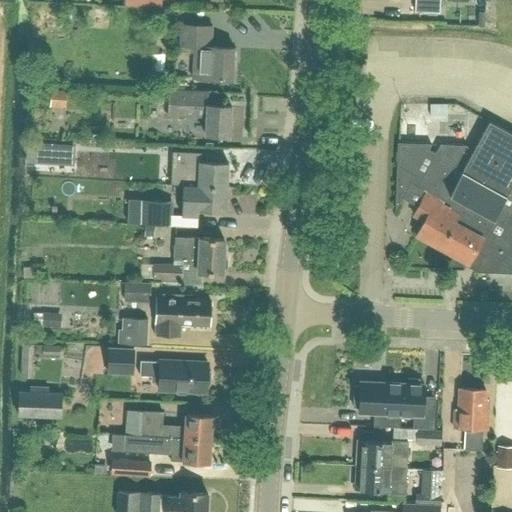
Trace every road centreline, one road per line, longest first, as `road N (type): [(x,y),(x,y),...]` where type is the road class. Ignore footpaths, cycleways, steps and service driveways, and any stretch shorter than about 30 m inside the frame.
road 1 (tertiary): [(282,313),(319,0)]
road 2 (unclassified): [(511,325),(282,313)]
road 3 (tertiary): [(267,511),(282,313)]
